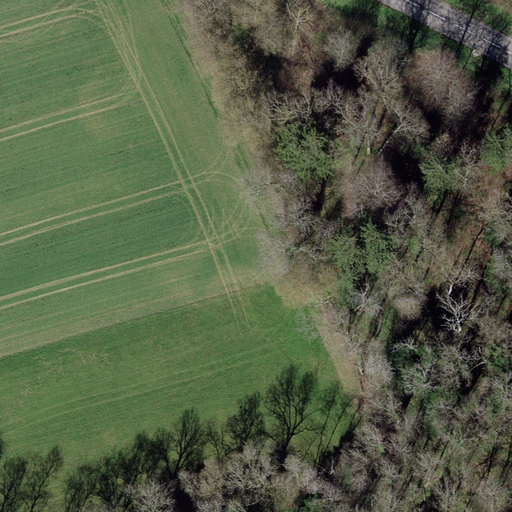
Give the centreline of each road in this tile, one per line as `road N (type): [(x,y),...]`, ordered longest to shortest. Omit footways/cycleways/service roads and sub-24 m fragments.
road 1 (track): [(172,0),(293,264)]
road 2 (tertiary): [(403,0),(511,52)]
